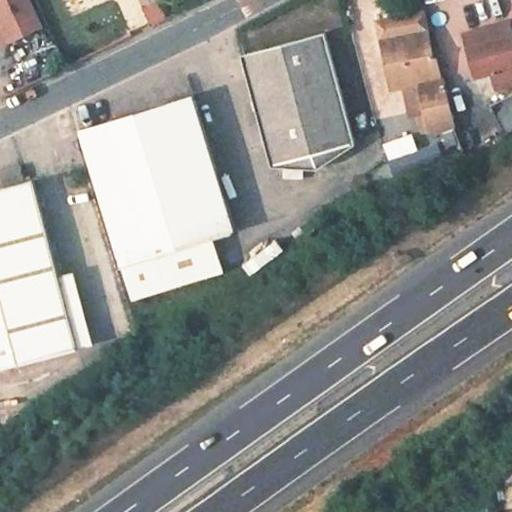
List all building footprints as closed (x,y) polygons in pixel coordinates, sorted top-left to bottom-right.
[(29,0),(0,0),(0,17),(11,40),(42,26),(29,0)] [(423,10),(392,18),(392,20),(378,24),(381,37),(395,33),(396,33),(425,26),(425,25),(426,25),(423,10)] [(467,45),(511,33),(509,23),(464,36),(467,45)] [(403,85),(419,81),(428,115),(430,126),(438,124),(452,120),(445,89),(443,81),(438,82),(426,25),(425,25),(425,26),(396,33),(395,33),(381,37),(391,87),(403,85)] [(2,48),(16,82),(55,67),(41,33),(2,48)] [(244,54),(275,165),(321,166),(355,142),(325,33),(259,50),(244,54)] [(492,72),(497,88),(511,84),(511,34),(511,33),(467,45),(476,76),(492,72)] [(445,89),(463,85),(458,65),(440,69),(443,81),(445,89)] [(419,81),(403,85),(411,118),(418,117),(428,115),(419,81)] [(127,116),(83,129),(123,262),(233,229),(193,95),(127,116)] [(507,128),(511,126),(511,98),(498,104),(507,128)] [(428,115),(418,117),(426,144),(442,139),(438,124),(430,126),(428,115)] [(426,144),(423,145),(429,162),(457,152),(451,135),(442,139),(426,144)] [(61,277),(35,180),(26,182),(22,166),(8,170),(0,171),(0,178),(3,188),(0,188),(0,370),(80,349),(61,277)] [(80,349),(94,346),(75,274),(61,277),(80,349)]
